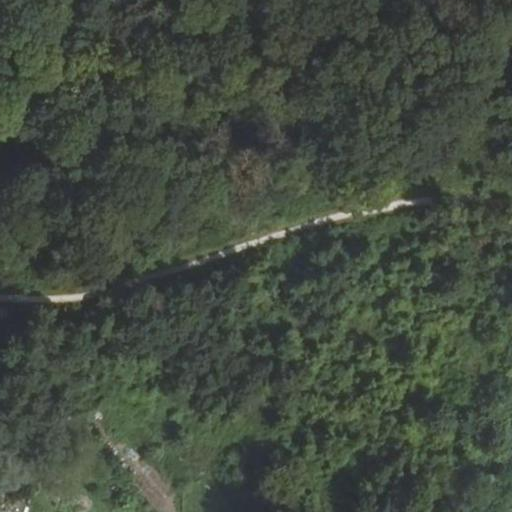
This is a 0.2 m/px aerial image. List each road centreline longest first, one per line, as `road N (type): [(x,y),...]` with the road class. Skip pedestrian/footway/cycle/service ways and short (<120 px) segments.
road 1 (track): [(0,299),(104,298),(213,253),(310,226),(393,207),(511,203)]
road 2 (track): [(188,511),(188,491),(157,445),(86,392),(98,365),(104,298)]
road 3 (track): [(60,0),(0,121)]
